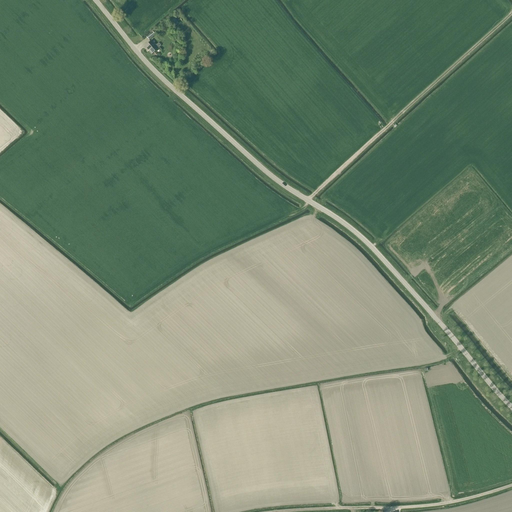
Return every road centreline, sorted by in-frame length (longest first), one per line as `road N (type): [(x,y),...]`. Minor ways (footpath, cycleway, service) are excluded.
road 1 (tertiary): [(511,408),(357,233),(258,165),(152,69),(95,0)]
road 2 (track): [(308,201),(511,13)]
road 3 (track): [(511,485),(453,503),(288,511)]
